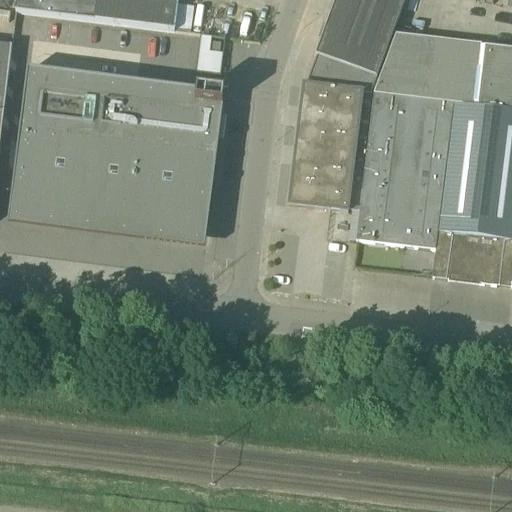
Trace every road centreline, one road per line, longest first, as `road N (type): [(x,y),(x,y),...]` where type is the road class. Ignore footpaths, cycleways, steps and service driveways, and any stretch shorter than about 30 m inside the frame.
road 1 (unclassified): [(237,314),(266,94),(296,0)]
road 2 (unclassified): [(511,347),(237,314)]
road 3 (unclassified): [(237,314),(0,280)]
